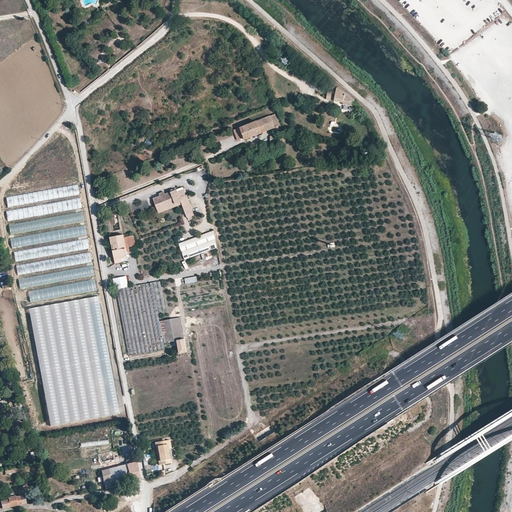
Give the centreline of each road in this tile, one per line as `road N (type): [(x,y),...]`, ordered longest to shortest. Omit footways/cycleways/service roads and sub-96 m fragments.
road 1 (residential): [(74,106),(144,485)]
road 2 (motorway): [(511,307),(191,511)]
road 3 (track): [(144,485),(179,473),(249,428),(244,347),(413,320)]
road 4 (motorway): [(224,511),(511,328)]
road 5 (unknown): [(92,204),(266,133)]
road 6 (residential): [(176,0),(163,32),(74,106)]
road 7 (residential): [(3,511),(144,485)]
